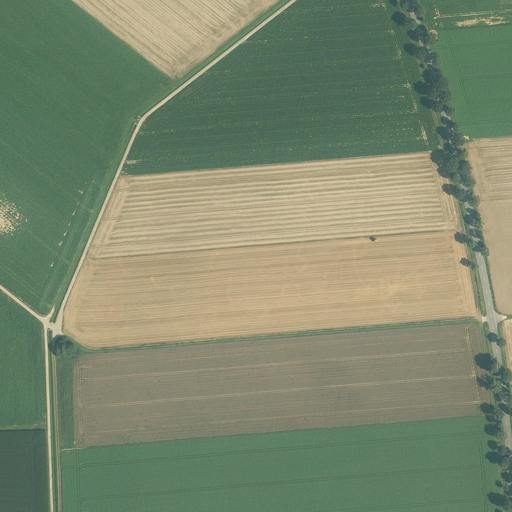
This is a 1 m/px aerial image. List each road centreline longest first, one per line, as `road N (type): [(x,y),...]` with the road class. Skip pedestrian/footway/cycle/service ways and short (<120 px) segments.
road 1 (track): [(397,0),(467,246),(504,511)]
road 2 (secondary): [(511,477),(456,144),(406,0)]
road 3 (track): [(56,330),(93,349),(511,315)]
road 4 (track): [(293,0),(144,125),(56,330)]
road 5 (track): [(0,287),(46,323),(52,511)]
road 6 (track): [(144,125),(132,121),(55,303)]
road 7 (track): [(59,511),(56,330)]
